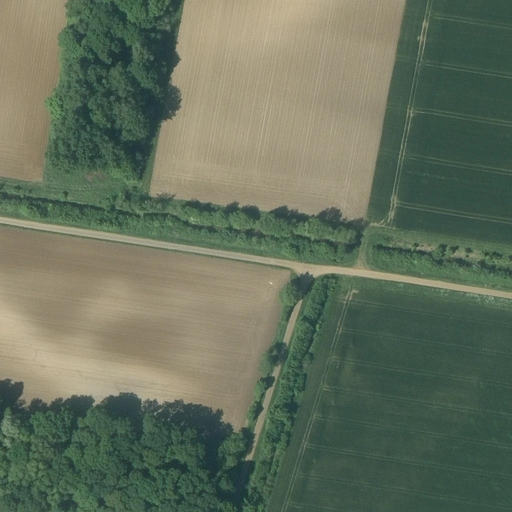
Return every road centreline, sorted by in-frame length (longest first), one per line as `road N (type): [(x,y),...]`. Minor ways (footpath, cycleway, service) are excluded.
road 1 (unclassified): [(232,511),(311,264),(511,294)]
road 2 (track): [(311,264),(0,219)]
